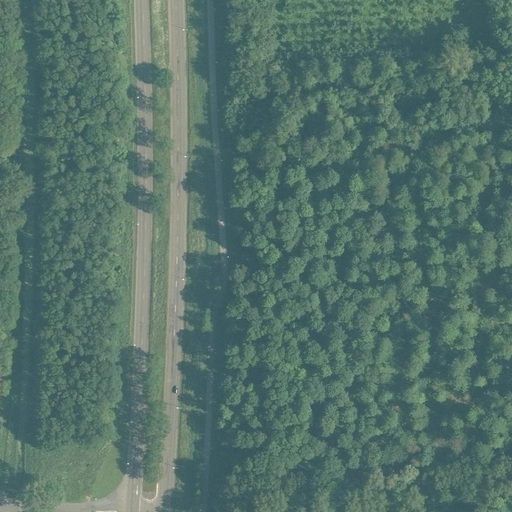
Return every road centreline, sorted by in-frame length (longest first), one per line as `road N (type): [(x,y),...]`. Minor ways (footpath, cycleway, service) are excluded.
road 1 (secondary): [(143,0),(145,231),(131,511)]
road 2 (secondary): [(169,511),(176,0)]
